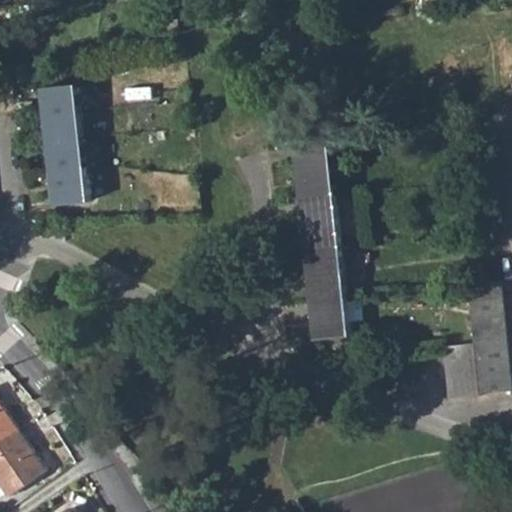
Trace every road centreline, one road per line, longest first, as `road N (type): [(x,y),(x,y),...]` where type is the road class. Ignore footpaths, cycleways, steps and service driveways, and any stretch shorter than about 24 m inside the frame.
road 1 (track): [(258,154),(202,101),(192,73),(4,71),(6,130)]
road 2 (track): [(202,101),(511,59)]
road 3 (residential): [(511,443),(261,350)]
road 4 (residential): [(261,350),(24,233)]
road 5 (unclassified): [(0,334),(136,511)]
road 6 (residential): [(261,350),(270,301),(258,154)]
road 7 (residential): [(511,110),(498,111),(511,233)]
